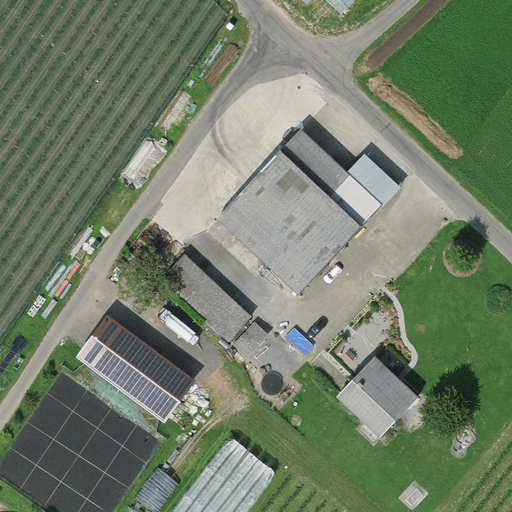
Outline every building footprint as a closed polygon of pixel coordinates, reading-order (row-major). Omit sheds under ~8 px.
[(324,0),(350,21),(366,0),(324,0)] [(274,156),(215,220),(296,295),(355,232),(274,156)] [(254,317),(183,256),(161,281),(231,343),(254,317)] [(174,414),(202,370),(106,311),(78,355),(174,414)] [(369,362),(332,402),(375,442),(412,402),(369,362)] [(65,377),(0,465),(0,476),(48,511),(117,511),(164,449),(65,377)]
